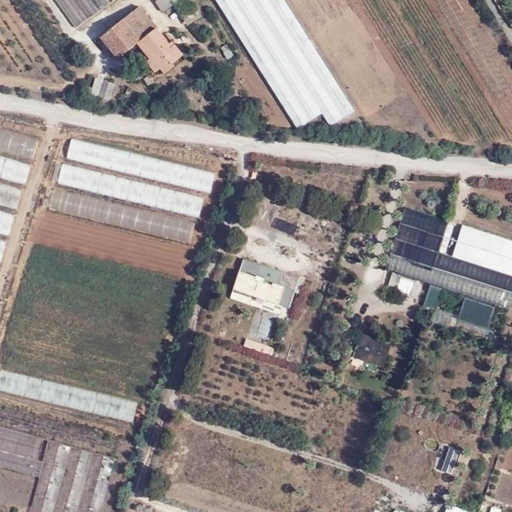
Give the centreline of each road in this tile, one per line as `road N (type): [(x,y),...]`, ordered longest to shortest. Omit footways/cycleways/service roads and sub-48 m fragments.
road 1 (track): [(0,334),(60,136),(50,131)]
road 2 (track): [(0,286),(58,110)]
road 3 (track): [(89,34),(90,60),(73,83),(0,77)]
